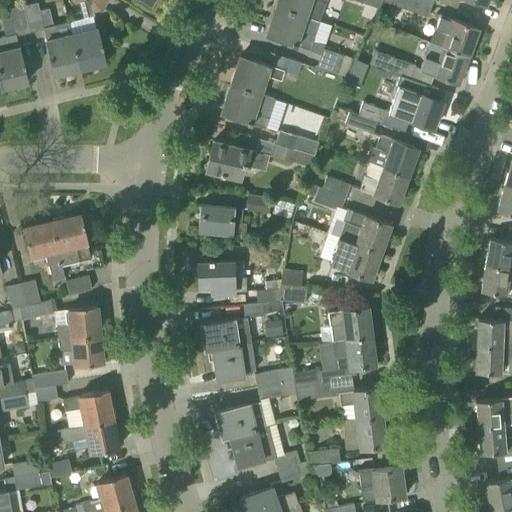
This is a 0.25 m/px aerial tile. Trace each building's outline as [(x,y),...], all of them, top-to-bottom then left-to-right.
[(94,16),(91,7),(95,0),(73,0),(76,4),(79,2),(83,19),(94,16)] [(276,0),(275,7),(314,21),(315,20),(319,21),(325,0),(276,0)] [(352,0),(378,9),(380,0),(352,0)] [(427,16),(433,0),(432,0),(382,0),(382,1),(427,16)] [(78,68),(70,33),(57,36),(54,25),(53,26),(49,8),(39,10),(37,2),(21,6),(28,33),(43,29),(46,39),(44,40),(53,74),(78,68)] [(0,87),(25,81),(18,47),(15,36),(28,33),(21,6),(8,9),(10,18),(1,20),(5,36),(0,37),(0,87)] [(312,40),(319,21),(315,20),(314,21),(275,7),(265,35),(291,44),(290,46),(294,47),(295,46),(320,55),(316,68),(337,75),(343,55),(323,48),(324,44),(312,40)] [(429,42),(466,55),(475,28),(439,15),(435,28),(434,28),(429,41),(430,42),(429,42)] [(95,27),(70,33),(78,68),(103,62),(95,27)] [(456,84),(466,55),(429,42),(424,57),(419,70),(456,84)] [(412,79),(417,67),(414,66),(413,64),(411,63),(374,49),(369,63),(386,69),(386,70),(412,79)] [(229,85),(274,100),(275,99),(259,94),(265,76),(280,81),(283,72),(269,67),(270,65),(264,63),(264,65),(239,56),(229,85)] [(286,57),(281,70),(295,74),(299,62),(286,57)] [(265,129),(274,100),(229,85),(220,113),(245,121),(244,123),(250,125),(250,124),(265,129)] [(441,101),(418,92),(405,88),(395,116),(431,129),(441,101)] [(384,124),(388,111),(362,102),(357,115),(376,122),(384,124)] [(376,122),(357,115),(348,112),(344,124),(372,133),(376,122)] [(280,131),(276,145),(313,156),(318,142),(280,131)] [(374,164),(374,165),(405,176),(416,148),(379,134),(374,148),(387,153),(382,167),(374,164)] [(268,155),(261,153),(212,142),(206,169),(238,177),(241,164),(246,165),(246,164),(247,165),(247,166),(265,170),(268,155)] [(276,145),(273,157),(310,167),(313,156),(276,145)] [(405,176),(374,165),(369,178),(363,176),(358,189),(395,203),(405,176)] [(321,189),(344,197),(349,184),(326,176),(321,189)] [(315,196),(313,201),(339,210),(344,197),(321,189),(306,183),(303,192),(315,196)] [(511,187),(504,185),(496,210),(511,215),(511,187)] [(247,194),(245,209),(268,213),(270,198),(247,194)] [(242,208),(233,207),(200,204),(197,230),(232,233),(233,221),(241,222),(242,208)] [(338,238),(378,252),(388,224),(351,212),(352,211),(346,209),(342,220),(344,221),(338,238)] [(64,277),(61,266),(89,259),(77,213),(47,221),(57,260),(61,278),(64,277)] [(27,256),(44,252),(47,265),(48,265),(51,280),(61,278),(57,260),(47,221),(20,228),(27,256)] [(511,240),(488,237),(484,265),(511,269),(511,240)] [(369,280),(378,252),(338,238),(333,251),(337,252),(332,266),(346,270),(345,272),(369,280)] [(245,292),(245,277),(244,261),(196,263),(197,286),(210,285),(210,293),(245,292)] [(480,290),(511,295),(511,269),(484,265),(480,290)] [(284,301),(282,284),(281,279),(283,269),(282,269),(282,270),(278,269),(275,280),(265,281),(265,290),(256,291),(257,304),(284,301)] [(300,286),(302,271),(283,269),(281,279),(282,284),(300,286)] [(88,274),(65,280),(68,294),(91,288),(88,274)] [(34,279),(18,283),(23,305),(39,301),(34,279)] [(23,305),(18,283),(6,286),(11,308),(17,306),(23,305)] [(304,303),(306,287),(300,286),(282,284),(284,301),(304,303)] [(53,298),(39,301),(23,305),(17,306),(20,320),(56,311),(53,298)] [(243,305),(244,317),(247,317),(284,313),(284,301),(257,304),(243,305)] [(56,325),(57,338),(99,333),(96,305),(66,309),(67,323),(56,325)] [(11,308),(0,310),(0,324),(20,320),(17,306),(11,308)] [(331,341),(331,342),(370,337),(366,307),(327,312),(328,326),(330,326),(332,340),(331,341)] [(250,342),(247,317),(244,317),(244,318),(200,325),(204,350),(211,348),(237,345),(237,344),(250,342)] [(476,319),(475,346),(511,348),(511,347),(511,346),(511,329),(511,330),(511,320),(502,320),(501,320),(476,319)] [(102,361),(99,333),(57,338),(60,365),(72,363),(72,364),(102,361)] [(370,337),(331,342),(333,357),(334,371),(373,366),(370,337)] [(15,353),(24,351),(23,341),(13,343),(15,353)] [(237,345),(211,348),(216,380),(242,376),(242,374),(250,373),(255,369),(252,352),(239,354),(237,345)] [(499,374),(499,373),(510,373),(511,348),(475,346),(474,373),(499,374)] [(0,356),(0,355),(0,396),(0,397),(25,393),(34,391),(33,388),(31,378),(12,381),(9,365),(0,366),(0,356)] [(292,381),(292,377),(290,367),(254,374),(257,388),(292,381)] [(31,375),(31,378),(33,388),(54,384),(68,382),(65,369),(31,375)] [(318,373),(292,377),(292,381),(293,387),(319,384),(318,373)] [(294,392),(293,387),(292,381),(257,388),(259,400),(294,392)] [(33,388),(34,391),(36,402),(57,398),(54,384),(33,388)] [(327,384),(319,385),(319,384),(293,387),(294,392),(295,400),(328,396),(327,384)] [(342,421),(342,422),(380,417),(376,388),(337,392),(338,406),(353,404),(355,419),(342,421)] [(61,397),(64,410),(67,428),(111,419),(105,389),(61,397)] [(25,393),(0,397),(2,411),(28,406),(25,393)] [(511,423),(511,402),(511,397),(474,401),(476,428),(502,426),(501,425),(511,423)] [(222,437),(229,435),(268,425),(268,424),(267,425),(261,401),(216,413),(222,437)] [(380,417),(342,422),(344,438),(343,438),(345,451),(384,446),(380,417)] [(74,450),(86,447),(88,452),(117,447),(111,419),(67,428),(57,431),(59,443),(72,441),(74,450)] [(253,464),(274,458),(276,457),(276,456),(268,425),(229,435),(236,467),(253,463),(253,464)] [(476,428),(478,453),(511,449),(511,436),(502,437),(502,426),(476,428)] [(309,462),(310,466),(340,462),(338,447),(307,451),(309,462)] [(296,450),(285,453),(283,454),(276,456),(276,457),(274,458),(278,471),(300,464),(296,450)] [(14,476),(39,471),(37,458),(12,462),(14,476)] [(67,459),(48,464),(51,477),(71,472),(67,459)] [(309,462),(300,464),(278,471),(281,481),(312,472),(310,466),(309,462)] [(399,468),(371,471),(370,467),(357,469),(359,489),(361,502),(402,496),(399,468)] [(16,488),(50,481),(48,469),(39,471),(14,476),(16,488)] [(96,482),(101,499),(89,502),(89,501),(74,505),(76,511),(90,511),(92,511),(131,500),(123,473),(96,482)] [(511,475),(483,483),(488,509),(511,503),(511,475)] [(242,511),(276,511),(298,505),(294,492),(275,499),(271,488),(238,499),(242,511)] [(0,491),(0,511),(8,511),(5,491),(0,491)] [(134,511),(131,500),(92,511),(90,511),(134,511)] [(324,509),(324,511),(354,511),(353,503),(324,509)] [(511,511),(511,503),(488,509),(488,511),(511,511)]
